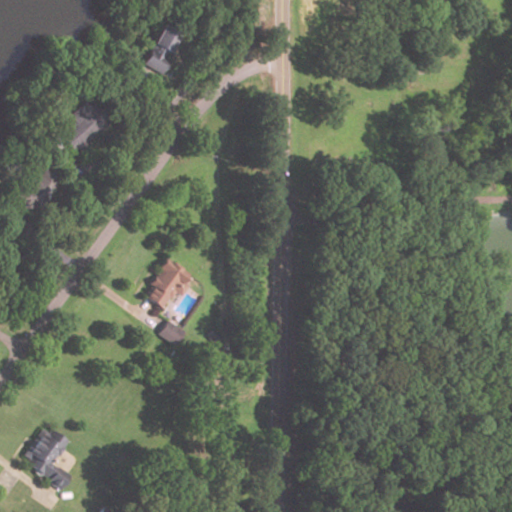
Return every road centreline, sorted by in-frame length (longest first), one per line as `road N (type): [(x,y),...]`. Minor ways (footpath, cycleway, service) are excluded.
road 1 (tertiary): [(277,511),(282,0)]
road 2 (residential): [(282,64),(236,75),(204,104),(0,377)]
